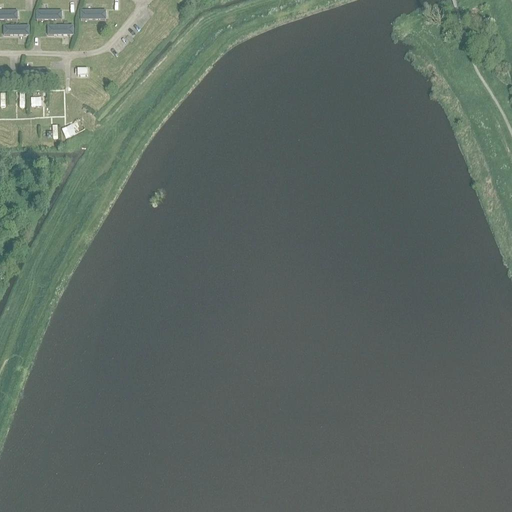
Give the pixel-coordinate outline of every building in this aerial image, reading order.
[(0,21),(18,22),(18,12),(0,12),(0,21)] [(37,22),(62,22),(62,12),(37,12),(37,22)] [(81,22),(106,21),(106,12),(81,12),(81,22)] [(48,37),(74,37),(74,27),(48,27),(48,37)] [(4,37),(29,37),(29,28),(4,28),(4,37)] [(47,70),(21,71),(21,80),(47,80),(47,70)] [(34,144),(34,136),(24,136),(24,144),(34,144)]
